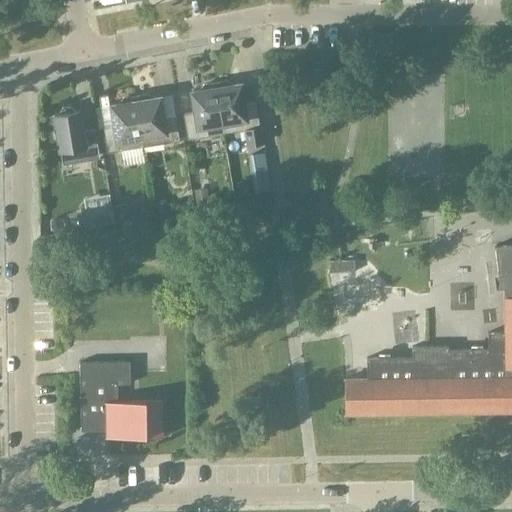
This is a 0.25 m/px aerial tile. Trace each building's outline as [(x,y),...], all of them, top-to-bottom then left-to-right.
[(214,83),(223,133),(242,130),(245,146),(261,143),(255,103),(243,104),(240,84),(231,85),(226,81),(221,82),(220,82),(214,83)] [(187,139),(223,133),(214,83),(208,84),(203,85),(199,90),(191,92),(194,112),(183,114),(187,139)] [(134,96),(142,147),(178,141),(174,116),(162,118),(159,97),(151,98),(146,95),(140,96),(140,95),(134,96)] [(106,153),(142,147),(134,96),(128,97),(128,98),(122,99),(118,104),(110,105),(114,126),(102,128),(106,153)] [(55,125),(53,128),(55,138),(58,140),(59,151),(84,147),(86,156),(98,154),(94,129),(82,131),(78,110),(74,111),(68,107),(62,108),(58,114),(53,115),(55,125)] [(344,415),(511,412),(511,244),(494,246),(499,289),(503,288),(504,297),(505,333),(487,333),(487,349),(481,349),(481,345),(469,345),(469,349),(448,350),(448,346),(412,346),(412,357),(388,358),(388,354),(377,354),(377,358),(366,358),(366,379),(344,379),(344,415)] [(352,259),(328,259),(328,270),(352,270),(352,259)] [(452,287),(453,305),(471,304),(470,286),(452,287)] [(161,402),(161,401),(117,401),(117,383),(130,383),(129,361),(79,361),(80,430),(81,430),(81,426),(105,425),(106,435),(170,434),(170,432),(157,433),(157,429),(158,429),(158,405),(156,405),(156,402),(161,402)]
